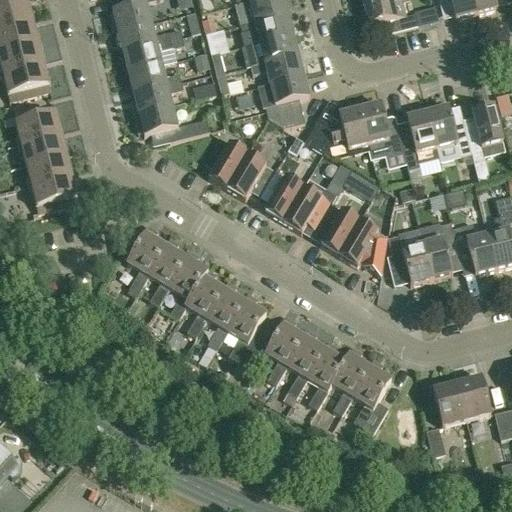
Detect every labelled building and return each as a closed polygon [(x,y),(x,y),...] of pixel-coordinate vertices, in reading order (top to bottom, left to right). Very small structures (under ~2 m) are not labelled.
[(112,16),(113,19),(108,20),(111,35),(116,34),(117,37),(151,28),(146,7),(163,3),(161,0),(126,0),(110,4),(113,15),(112,16)] [(191,9),(188,0),(175,0),(179,12),(191,9)] [(246,0),(248,6),(233,10),(273,0),(246,0)] [(282,0),(273,0),(233,10),(239,31),(287,19),(282,0)] [(360,0),(363,9),(399,0),(400,0),(360,0)] [(389,39),(417,32),(414,20),(405,22),(399,0),(363,9),(369,31),(386,27),(389,39)] [(436,0),(438,3),(448,1),(455,25),(476,20),(470,0),(436,0)] [(470,0),(476,20),(496,15),(492,0),(470,0)] [(6,10),(16,8),(15,1),(5,4),(6,10)] [(0,11),(0,56),(37,47),(32,27),(27,5),(16,8),(6,10),(0,11)] [(438,27),(434,12),(413,18),(414,20),(417,32),(438,27)] [(293,39),(287,19),(239,31),(241,39),(255,35),(259,48),(293,39)] [(204,34),(205,39),(216,36),(215,32),(212,22),(202,24),(204,34)] [(151,28),(117,37),(122,58),(180,43),(178,35),(154,41),(151,28)] [(223,34),(216,36),(205,39),(210,60),(221,57),(228,55),(223,34)] [(259,48),(245,51),(250,72),(298,60),(293,39),(259,48)] [(158,57),(182,51),(180,43),(122,58),(128,78),(162,70),(158,57)] [(0,71),(2,79),(7,100),(18,98),(28,95),(38,93),(48,90),(37,47),(0,56),(0,71)] [(221,57),(210,60),(211,60),(210,60),(216,81),(224,79),(219,58),(222,58),(221,57)] [(193,63),(196,76),(209,72),(206,59),(193,63)] [(303,81),(298,60),(250,72),(252,80),(266,76),(269,89),(303,81)] [(165,82),(162,70),(128,78),(133,99),(181,87),(179,79),(165,82)] [(303,81),(269,89),(274,110),(264,113),(267,124),(293,118),(290,107),(308,102),(303,81)] [(183,95),(181,87),(133,99),(138,120),(172,111),(169,98),(183,95)] [(192,93),(195,105),(216,100),(213,88),(204,91),(192,93)] [(48,90),(38,93),(39,99),(50,96),(48,90)] [(38,93),(28,95),(29,101),(39,99),(38,93)] [(28,95),(18,98),(19,104),(29,101),(28,95)] [(19,104),(18,98),(7,100),(9,106),(19,104)] [(507,98),(497,100),(499,119),(510,117),(507,98)] [(397,131),(386,134),(380,109),(359,114),(368,150),(380,147),(383,160),(392,158),(392,159),(403,156),(402,151),(397,131)] [(53,111),(43,113),(45,120),(55,117),(53,111)] [(134,124),(138,138),(143,137),(144,141),(150,140),(150,141),(175,135),(177,145),(209,137),(206,125),(177,132),(172,111),(138,120),(139,123),(134,124)] [(478,142),(467,145),(471,160),(474,169),(484,166),(484,164),(505,158),(493,112),(472,117),(478,142)] [(43,113),(33,116),(35,122),(45,120),(43,113)] [(448,113),(427,118),(436,154),(438,163),(439,167),(471,160),(467,145),(465,135),(454,138),(448,113)] [(341,130),(329,133),(316,125),(303,147),(316,155),(321,148),(327,151),(345,146),(347,155),(349,155),(353,160),(369,155),(368,150),(359,114),(338,120),(341,130)] [(33,116),(23,118),(24,125),(35,122),(33,116)] [(20,149),(25,170),(66,159),(55,117),(45,120),(35,122),(24,125),(14,127),(20,149)] [(24,125),(23,118),(13,121),(14,127),(24,125)] [(406,123),(412,148),(402,151),(403,156),(408,175),(419,173),(418,168),(438,163),(436,154),(427,118),(406,123)] [(226,194),(247,160),(218,143),(203,169),(213,175),(208,183),(226,194)] [(66,205),(76,202),(66,159),(25,170),(36,212),(46,210),(56,207),(66,205)] [(275,177),(247,160),(226,194),(245,205),(250,197),(259,202),(275,177)] [(338,168),(329,186),(340,191),(349,173),(338,168)] [(378,192),(349,176),(341,191),(370,207),(378,192)] [(303,193),(275,177),(259,202),(269,208),(264,217),(282,228),(303,193)] [(303,193),(282,228),(301,239),(306,230),(315,236),(331,210),(336,201),(308,185),(303,193)] [(411,193),(398,197),(401,208),(414,205),(411,193)] [(461,195),(444,200),(447,213),(465,209),(461,195)] [(68,211),(78,208),(76,202),(66,205),(68,211)] [(58,213),(68,211),(66,205),(56,207),(58,213)] [(48,216),(58,213),(56,207),(46,210),(48,216)] [(37,218),(48,216),(46,210),(36,212),(37,218)] [(331,210),(315,236),(325,241),(320,250),(338,261),(359,227),(331,210)] [(487,240),(495,276),(511,271),(511,253),(510,246),(511,245),(511,219),(494,224),(497,238),(487,240)] [(359,227),(338,261),(357,272),(359,269),(380,282),(387,244),(359,227)] [(439,231),(419,236),(431,285),(452,280),(446,255),(456,253),(452,234),(450,228),(439,231)] [(495,276),(487,240),(476,243),(472,229),(452,234),(456,253),(458,259),(468,256),(474,281),(495,276)] [(166,251),(165,251),(153,244),(157,237),(149,232),(145,239),(126,270),(139,277),(128,294),(137,300),(148,282),(147,282),(166,251)] [(410,291),(431,285),(419,236),(398,241),(387,244),(393,268),(404,266),(410,291)] [(147,282),(148,282),(159,289),(149,307),(158,312),(168,295),(168,294),(186,264),(190,257),(186,263),(174,256),(178,250),(169,245),(165,251),(166,251),(147,282)] [(190,257),(186,264),(168,294),(168,295),(180,302),(170,319),(178,324),(185,313),(207,276),(195,269),(198,262),(190,257)] [(215,281),(207,276),(185,313),(197,320),(186,338),(195,343),(206,326),(205,325),(224,295),(223,295),(211,287),(215,281)] [(205,325),(206,326),(217,333),(207,350),(216,355),(226,338),(244,307),(232,300),(236,293),(227,288),(223,295),(224,295),(205,325)] [(244,307),(226,338),(238,345),(228,362),(237,368),(230,380),(226,386),(236,391),(262,348),(252,342),(265,319),(253,312),(256,306),(248,300),(244,307)] [(304,342),(303,342),(291,335),(295,329),(287,323),(283,330),(264,361),(277,368),(267,386),(275,391),(286,374),(285,373),(304,342)] [(303,342),(304,342),(285,373),(286,374),(298,381),(287,398),(295,403),(296,403),(306,386),(324,355),(324,354),(312,347),(316,341),(307,336),(303,342)] [(324,354),(324,355),(306,386),(318,393),(308,410),(316,415),(327,398),(331,392),(330,391),(345,367),(344,367),(333,360),(336,353),(328,348),(324,354)] [(345,367),(330,391),(331,392),(342,399),(332,416),(341,421),(351,404),(369,373),(357,365),(361,359),(352,354),(348,360),(344,367),(345,367)] [(369,373),(351,404),(363,411),(353,428),(372,440),(387,414),(377,408),(390,385),(378,378),(382,371),(373,366),(369,373)] [(224,376),(223,378),(221,382),(226,386),(230,380),(224,376)] [(490,421),(480,383),(456,389),(466,427),(490,421)] [(466,427),(456,389),(432,395),(442,433),(466,427)] [(286,397),(282,405),(291,411),(295,403),(287,398),(286,397)] [(511,440),(506,416),(494,419),(500,446),(511,442),(511,440)] [(438,433),(425,437),(432,463),(445,460),(438,433)] [(0,487),(8,479),(12,484),(15,483),(17,481),(19,480),(20,478),(21,475),(22,473),(22,471),(22,468),(21,466),(20,464),(18,462),(16,460),(14,459),(11,458),(7,463),(0,455),(0,487)]
